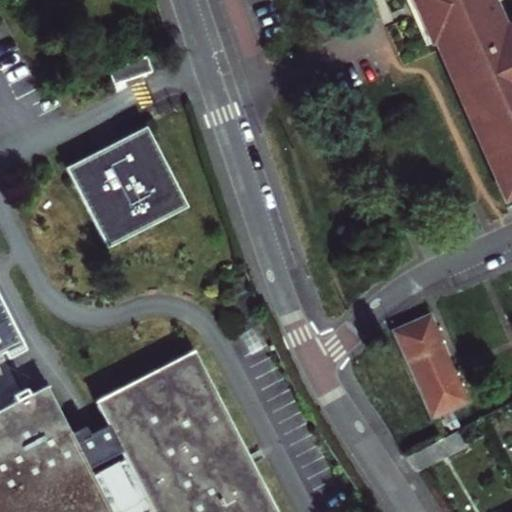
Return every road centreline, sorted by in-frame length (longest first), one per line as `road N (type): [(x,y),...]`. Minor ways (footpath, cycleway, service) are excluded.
road 1 (residential): [(315,364),(185,0)]
road 2 (residential): [(315,364),(396,291),(511,236)]
road 3 (residential): [(410,511),(315,364)]
